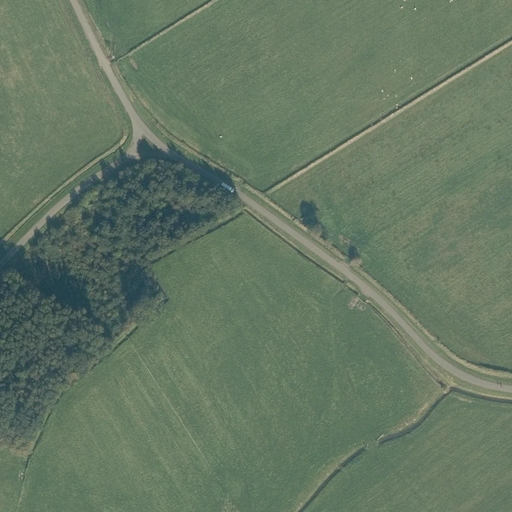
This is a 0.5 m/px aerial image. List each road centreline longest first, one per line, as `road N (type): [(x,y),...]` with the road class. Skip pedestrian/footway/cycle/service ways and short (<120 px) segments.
road 1 (unclassified): [(511,390),(446,368),(363,287),(169,154)]
road 2 (unclassified): [(0,265),(57,207),(127,159)]
road 3 (unclassified): [(139,126),(73,0)]
